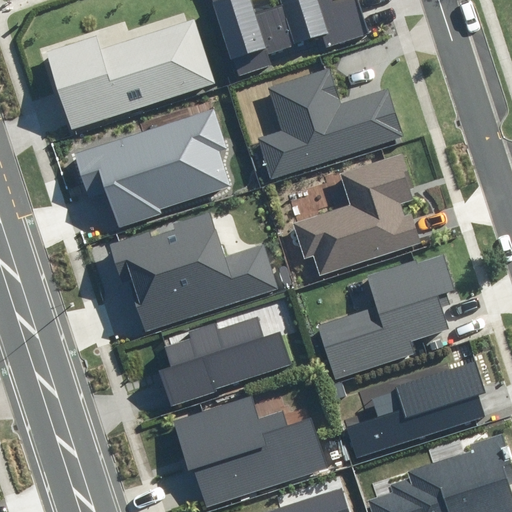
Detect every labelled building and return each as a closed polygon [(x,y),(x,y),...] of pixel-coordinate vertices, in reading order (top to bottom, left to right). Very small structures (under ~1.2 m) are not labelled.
[(212,0),(236,75),(272,64),(268,54),(319,38),(323,48),(368,34),(357,0),(212,0)] [(98,34),(48,49),(64,100),(72,126),(215,83),(196,19),(102,47),(98,34)] [(332,69),(268,88),(281,131),(257,138),(270,181),(406,139),(391,88),(343,102),(332,69)] [(214,109),(74,154),(88,200),(106,194),(117,228),(162,214),(161,209),(228,187),(217,151),(226,148),(214,109)] [(348,204),(291,222),(304,261),(315,257),(320,273),(422,242),(413,214),(405,216),(400,203),(415,198),(401,156),(339,175),(348,204)] [(211,211),(109,243),(122,284),(130,282),(146,331),(279,289),(264,243),(225,255),(211,211)] [(377,306),(317,325),(335,379),(417,353),(414,342),(450,331),(439,297),(457,291),(445,256),(369,281),(377,306)] [(167,364),(155,368),(168,410),(297,369),(284,328),(265,334),(260,317),(217,331),(215,324),(192,332),(194,339),(162,349),(167,364)] [(374,416),(344,426),(354,457),(485,414),(478,394),(486,392),(476,360),(368,396),(374,416)] [(255,393),(175,419),(191,470),(197,469),(209,505),(330,467),(315,418),(289,427),(283,408),(262,414),(255,393)] [(511,486),(511,448),(507,432),(468,444),(470,450),(406,470),(409,478),(392,484),(394,491),(371,499),(375,511),(511,511),(511,490),(511,486)] [(355,511),(347,487),(270,511),(355,511)]
